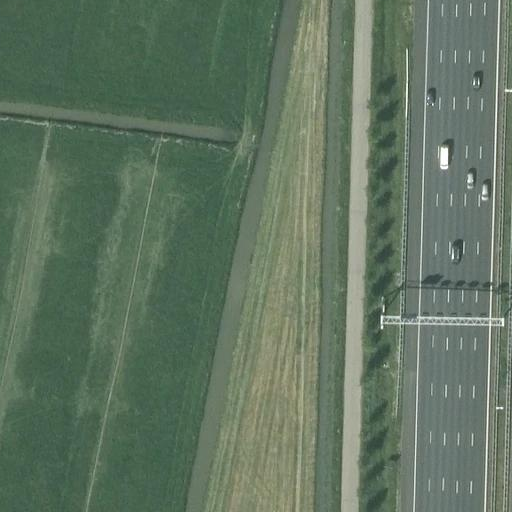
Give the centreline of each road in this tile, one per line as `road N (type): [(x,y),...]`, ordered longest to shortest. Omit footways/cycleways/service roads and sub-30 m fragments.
road 1 (unclassified): [(348,511),(364,0)]
road 2 (motorway): [(465,0),(450,511)]
